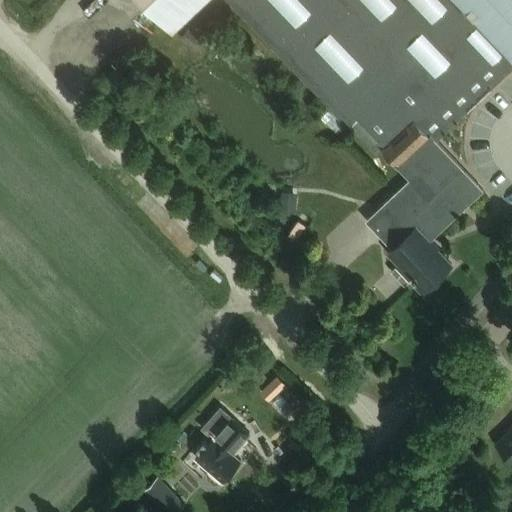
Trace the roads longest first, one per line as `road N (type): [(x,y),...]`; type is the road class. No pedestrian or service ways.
road 1 (unclassified): [(398,442),(0,22)]
road 2 (secondary): [(398,442),(511,309)]
